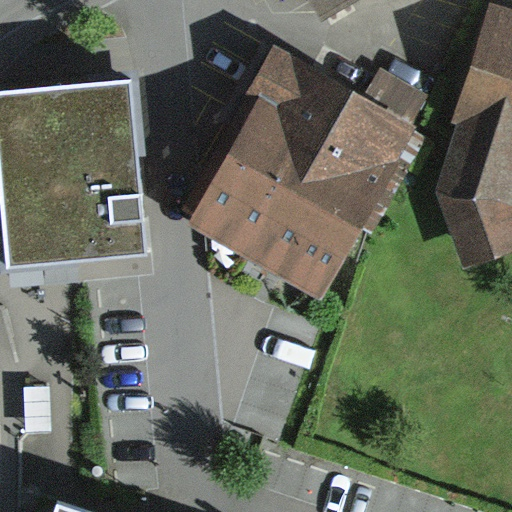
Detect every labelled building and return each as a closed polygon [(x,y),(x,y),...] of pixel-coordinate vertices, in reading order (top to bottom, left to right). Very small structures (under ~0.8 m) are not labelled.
[(308,0),(319,19),(352,0),(308,0)] [(511,11),(492,5),(455,123),(461,125),(442,187),(469,264),(511,249),(511,205),(511,201),(511,196),(511,11)] [(363,101),(272,47),(248,91),(258,97),(236,137),(185,225),(231,251),(283,281),(321,302),(364,227),(373,233),(427,138),(409,128),(363,101)] [(383,68),(363,101),(409,128),(429,96),(383,68)] [(131,83),(0,93),(0,167),(7,265),(144,255),(131,83)] [(91,511),(63,503),(59,511),(91,511)]
